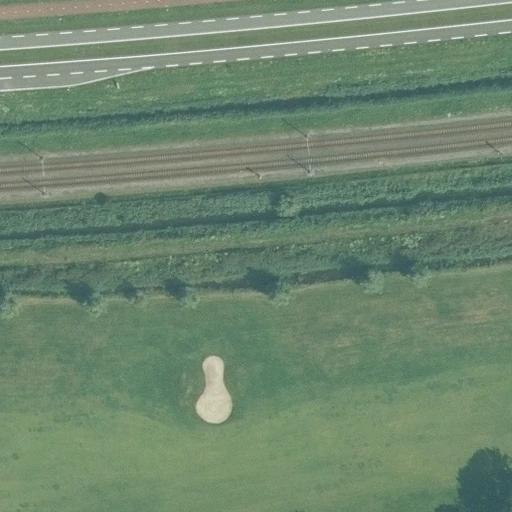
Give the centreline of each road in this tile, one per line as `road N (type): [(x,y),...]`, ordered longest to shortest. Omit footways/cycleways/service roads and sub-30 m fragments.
road 1 (secondary): [(0,72),(511,24)]
road 2 (secondary): [(473,0),(0,42)]
